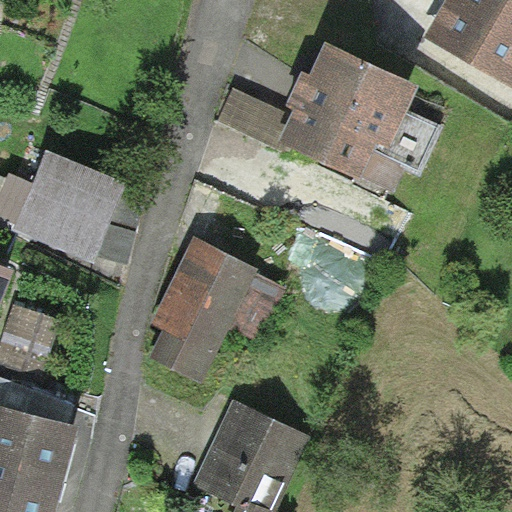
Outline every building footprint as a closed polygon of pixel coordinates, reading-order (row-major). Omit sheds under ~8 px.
[(511,0),(451,0),(428,41),(511,88),(511,0)] [(418,90),(326,46),(311,76),(304,73),(286,111),(294,115),(279,145),(291,150),(359,183),(376,148),(388,153),(418,90)] [(279,145),(294,115),(286,111),(235,87),(218,122),(288,155),(291,150),(279,145)] [(126,188),(47,154),(33,186),(8,176),(0,195),(0,218),(16,225),(14,230),(94,264),(126,188)] [(258,271),(194,240),(151,325),(164,332),(151,358),(202,384),(258,271)] [(0,308),(13,274),(0,268),(0,308)] [(275,511),(311,436),(234,402),(195,487),(238,507),(248,511),(275,511)] [(57,511),(80,432),(0,409),(0,511),(57,511)]
